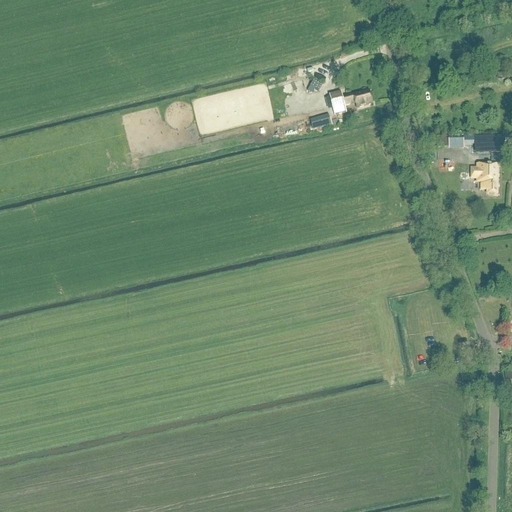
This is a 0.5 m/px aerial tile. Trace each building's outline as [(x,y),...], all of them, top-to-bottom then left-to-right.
[(511,29),(502,30),(502,40),(511,38),(511,29)] [(373,105),(369,93),(354,97),(353,96),(347,98),(349,105),(355,104),(357,109),(373,105)] [(330,99),(335,116),(346,113),(342,96),(330,99)] [(317,123),(318,130),(330,129),(329,122),(317,123)] [(475,154),(504,154),(504,138),(475,139),(475,154)] [(481,180),(481,183),(481,192),(487,192),(487,196),(497,196),(497,166),(491,166),(491,168),(483,168),(483,166),(477,166),(477,170),(471,170),(471,180),(481,180)]
